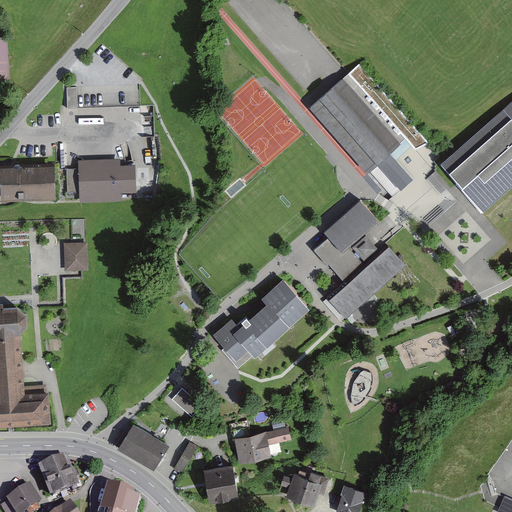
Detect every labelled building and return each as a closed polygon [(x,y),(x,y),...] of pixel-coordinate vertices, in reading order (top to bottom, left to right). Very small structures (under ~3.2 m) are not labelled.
[(420,146),(427,143),(357,64),(347,73),(356,83),(349,90),(340,79),(309,106),(367,172),(374,166),(376,164),(398,145),(397,144),(404,138),(414,149),(420,146)] [(497,197),(511,183),(511,101),(440,164),(456,182),(455,184),(460,190),(479,212),(497,197)] [(23,167),(21,167),(20,166),(19,165),(18,165),(17,164),(16,164),(15,164),(14,165),(13,165),(12,166),(11,166),(11,167),(4,167),(1,167),(2,169),(2,175),(2,177),(3,188),(2,188),(2,190),(3,190),(3,196),(3,198),(5,198),(5,197),(15,197),(17,197),(18,197),(19,197),(48,196),(48,194),(48,193),(50,193),(49,169),(47,169),(47,167),(47,166),(23,166),(23,167)] [(132,166),(130,166),(130,165),(129,164),(128,165),(127,165),(125,166),(124,166),(122,166),(121,167),(119,167),(118,167),(115,167),(114,165),(81,166),(81,168),(65,168),(66,192),(80,192),(80,194),(81,200),(117,199),(117,197),(117,190),(131,190),(133,190),(132,166)] [(331,261),(346,247),(377,220),(358,199),(323,231),(325,233),(328,237),(325,240),(324,239),(323,240),(312,249),(326,265),(328,264),(331,261)] [(82,268),(87,268),(86,243),(66,243),(67,269),(82,268)] [(343,281),(362,302),(405,266),(385,244),(362,265),(356,258),(360,255),(356,250),(352,253),(346,247),(331,261),(328,264),(343,281)] [(283,281),(268,294),(263,299),(268,304),(260,311),(238,330),(230,320),(215,333),(221,339),(226,344),(227,343),(231,347),(228,349),(234,356),(240,351),(242,350),(246,347),(252,353),(305,307),(283,281)] [(337,287),(324,298),(343,319),(362,302),(343,281),(337,287)] [(0,337),(19,336),(19,332),(26,325),(25,315),(17,307),(3,307),(3,303),(0,303),(0,337)] [(19,336),(0,337),(0,424),(49,421),(47,393),(43,393),(40,393),(39,386),(22,387),(19,336)] [(182,387),(172,399),(192,416),(202,405),(182,387)] [(132,424),(117,447),(152,468),(167,445),(161,442),(132,424)] [(285,427),(263,432),(266,443),(288,438),(285,427)] [(263,432),(249,435),(234,438),(235,444),(239,460),(268,453),(266,443),(263,432)] [(195,446),(188,442),(173,467),(180,472),(195,446)] [(71,491),(75,489),(63,459),(40,468),(51,496),(70,488),(71,491)] [(205,469),(210,500),(236,496),(233,478),(236,478),(236,474),(233,474),(231,465),(205,469)] [(314,490),(322,493),(326,479),(324,477),(316,474),(309,472),(309,473),(308,475),(297,472),(296,475),(292,474),(291,479),(282,476),(280,484),(292,488),(290,495),(310,502),(314,490)] [(7,501),(14,511),(24,511),(26,511),(25,511),(33,511),(37,509),(34,504),(39,501),(35,496),(29,486),(7,500),(7,501)] [(133,511),(138,495),(107,486),(106,486),(100,510),(107,511),(133,511)] [(342,491),(335,511),(339,511),(356,511),(362,493),(361,492),(345,486),(344,491),(342,491)] [(511,511),(511,499),(503,496),(503,497),(498,508),(497,509),(498,510),(503,511),(511,511)] [(74,511),(69,503),(56,511),(74,511)]
